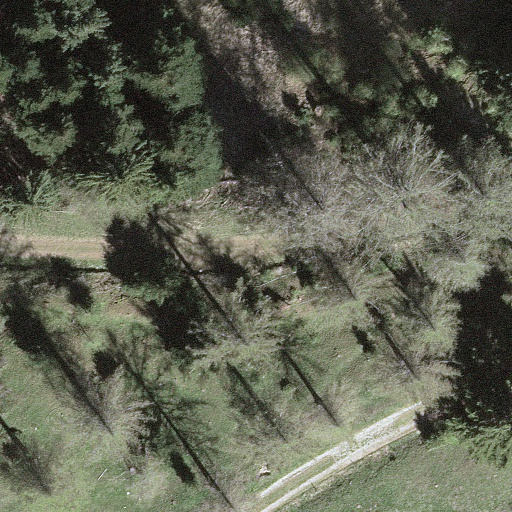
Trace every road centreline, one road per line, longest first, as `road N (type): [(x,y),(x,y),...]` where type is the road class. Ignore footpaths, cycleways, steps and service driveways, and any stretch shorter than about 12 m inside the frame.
road 1 (track): [(511,191),(311,250),(0,255)]
road 2 (track): [(253,511),(371,433),(511,379)]
